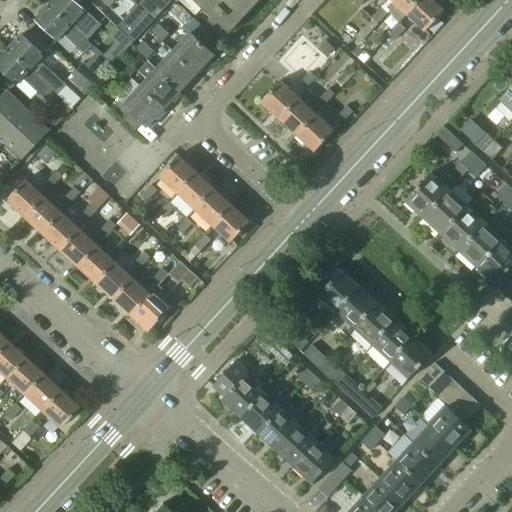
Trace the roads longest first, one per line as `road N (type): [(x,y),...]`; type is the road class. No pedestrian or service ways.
road 1 (residential): [(313,0),(202,119),(304,221)]
road 2 (secondary): [(304,221),(507,0)]
road 3 (secondary): [(142,395),(304,221)]
road 4 (residential): [(142,395),(0,259)]
road 5 (residential): [(270,511),(142,395)]
road 6 (secondary): [(33,511),(142,395)]
